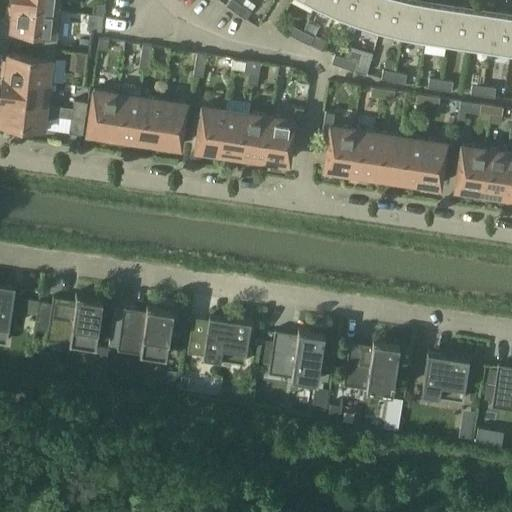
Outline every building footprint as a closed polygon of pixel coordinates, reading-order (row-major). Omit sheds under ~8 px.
[(60,10),(61,0),(10,0),(10,4),(60,10)] [(241,3),(236,0),(228,0),(225,4),(235,11),(241,3)] [(341,0),(316,0),(315,5),(336,14),(341,0)] [(357,22),(365,0),(341,0),(336,14),(357,22)] [(387,0),(365,0),(357,22),(379,29),(387,0)] [(387,0),(379,29),(402,35),(409,0),(387,0)] [(425,39),(430,1),(422,0),(409,0),(402,35),(425,39)] [(452,5),(430,1),(425,39),(446,42),(452,5)] [(95,2),(93,14),(103,15),(104,3),(95,2)] [(251,10),(241,3),(235,11),(245,18),(251,10)] [(56,45),(60,10),(10,4),(8,20),(11,20),(10,28),(43,32),(42,44),(56,45)] [(467,45),(473,8),(452,5),(446,42),(467,45)] [(494,11),(473,8),(467,45),(489,49),(494,11)] [(489,49),(487,62),(508,65),(510,52),(511,38),(511,13),(494,11),(489,49)] [(298,38),(303,29),(292,24),(288,33),(298,38)] [(298,38),(309,44),(314,35),(303,29),(298,38)] [(109,38),(99,36),(97,48),(107,50),(109,38)] [(142,43),(140,54),(150,56),(152,44),(142,43)] [(56,45),(42,44),(40,56),(8,52),(7,60),(4,60),(2,75),(52,81),(56,45)] [(346,56),(343,66),(354,69),(357,60),(360,53),(348,49),(346,56)] [(197,51),(195,63),(205,64),(206,52),(197,51)] [(346,56),(334,53),(331,62),(343,66),(346,56)] [(149,68),(150,56),(140,54),(139,66),(149,68)] [(251,59),(249,71),(259,72),(261,61),(251,59)] [(203,76),(205,64),(195,63),(193,74),(203,76)] [(394,70),(383,68),(381,77),(392,80),(394,70)] [(406,73),(394,70),(392,80),(404,82),(406,73)] [(257,84),(259,72),(249,71),(247,83),(257,84)] [(52,82),(52,81),(2,75),(0,90),(0,98),(49,104),(50,103),(46,103),(48,82),(52,82)] [(441,78),(429,76),(427,86),(439,88),(441,78)] [(452,80),(441,78),(439,88),(451,89),(452,80)] [(110,134),(118,83),(117,83),(116,91),(93,87),(87,128),(98,130),(98,133),(110,134)] [(140,86),(118,83),(110,134),(112,135),(112,132),(121,133),(121,136),(133,138),(140,86)] [(483,84),(471,83),(470,92),(482,94),(483,84)] [(495,86),(483,84),(482,94),(494,96),(495,86)] [(143,139),(155,141),(162,97),(140,94),(141,86),(140,86),(133,138),(134,138),(135,135),(144,136),(143,139)] [(371,86),(370,95),(381,97),(383,87),(371,86)] [(383,87),(381,97),(393,99),(394,89),(383,87)] [(416,92),(415,102),(427,104),(428,94),(416,92)] [(428,94),(427,104),(438,106),(440,96),(428,94)] [(185,101),(162,97),(155,141),(157,141),(157,138),(166,140),(166,143),(179,145),(185,101)] [(225,107),(219,151),(231,153),(232,150),(241,151),(240,154),(241,155),(248,111),(249,101),(227,97),(225,107)] [(0,98),(0,114),(0,118),(0,122),(47,128),(48,117),(59,116),(71,117),(72,107),(49,104),(0,98)] [(73,99),(72,106),(86,108),(87,101),(73,99)] [(480,102),(479,112),(490,113),(491,104),(480,102)] [(219,151),(225,107),(202,104),(195,148),(209,150),(209,147),(218,148),(218,151),(219,151)] [(491,104),(490,113),(501,115),(503,106),(491,104)] [(270,114),(264,158),(276,160),(277,157),(288,158),(293,124),(301,125),(303,107),(294,105),(292,117),(270,114)] [(86,108),(72,106),(72,107),(71,117),(68,132),(82,134),(86,108)] [(347,170),(354,126),(332,123),(334,111),(324,109),(322,128),(329,129),(324,163),(335,165),(335,168),(347,170)] [(263,158),(264,158),(270,114),(248,111),(241,155),(254,156),(254,153),(263,154),(263,158)] [(376,130),(354,126),(347,170),(348,170),(349,167),(358,168),(357,172),(370,174),(376,130)] [(399,133),(376,130),(370,174),(371,174),(372,171),(380,172),(380,175),(392,177),(399,133)] [(422,137),(399,133),(392,177),(394,177),(394,174),(403,175),(402,179),(415,181),(422,137)] [(445,140),(422,137),(415,181),(416,181),(417,178),(425,179),(425,182),(439,184),(445,140)] [(478,190),(485,146),(461,143),(455,184),(466,185),(466,188),(478,190)] [(507,150),(485,146),(478,190),(480,191),(480,187),(489,189),(488,192),(501,194),(507,150)] [(511,150),(507,150),(501,194),(502,194),(503,191),(511,192),(511,195),(511,150)] [(0,341),(6,342),(11,309),(38,314),(40,299),(13,295),(14,287),(0,284),(0,341)] [(38,314),(36,328),(47,330),(46,338),(95,346),(102,297),(76,293),(75,298),(53,295),(52,301),(40,299),(38,314)] [(120,326),(117,349),(119,349),(119,347),(125,348),(125,350),(165,356),(173,308),(146,304),(146,309),(142,330),(129,328),(132,309),(123,308),(120,326)] [(192,316),(187,351),(203,353),(202,356),(240,361),(246,322),(246,319),(229,316),(228,319),(222,318),(223,315),(209,313),(208,318),(192,316)] [(121,318),(112,317),(108,344),(117,346),(121,318)] [(266,338),(262,360),(269,361),(268,371),(270,372),(270,370),(276,371),(276,373),(317,379),(325,325),(311,323),(310,329),(298,327),(294,353),(280,351),(283,332),(274,331),(273,339),(266,338)] [(346,361),(343,383),(345,383),(345,381),(351,382),(351,384),(391,390),(399,342),(372,338),(368,364),(355,362),(358,343),(349,342),(346,361)] [(98,344),(97,352),(106,354),(108,346),(98,344)] [(421,393),(462,399),(469,357),(451,354),(450,357),(444,356),(445,353),(427,350),(421,393)] [(511,364),(497,362),(491,406),(511,408),(511,364)] [(494,382),(496,369),(489,368),(487,381),(494,382)] [(90,370),(89,379),(102,381),(104,372),(90,370)] [(187,388),(189,376),(181,375),(179,387),(187,388)] [(166,377),(164,391),(174,392),(176,379),(166,377)] [(485,398),(491,399),(493,386),(487,385),(485,398)] [(330,402),(327,418),(338,420),(341,404),(330,402)] [(311,405),(310,415),(323,417),(325,407),(311,405)] [(470,436),(472,425),(467,424),(461,423),(460,429),(459,434),(470,436)] [(475,441),(501,445),(504,429),(478,424),(475,441)]
